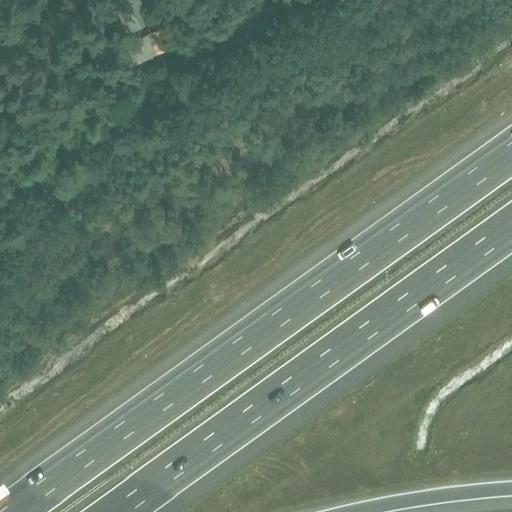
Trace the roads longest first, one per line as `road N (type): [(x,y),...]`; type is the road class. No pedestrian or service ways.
road 1 (motorway): [(511,152),(12,511)]
road 2 (motorway): [(117,511),(511,228)]
road 3 (motorway): [(347,511),(511,487)]
